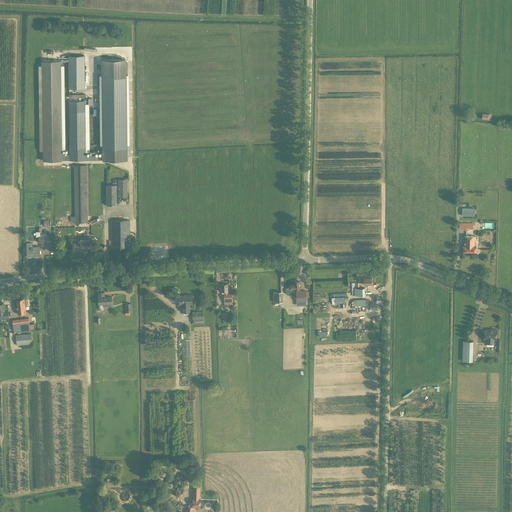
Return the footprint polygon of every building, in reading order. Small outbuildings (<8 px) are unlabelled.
[(43,161),(126,160),(125,59),(102,59),(103,155),(86,155),(85,104),(88,104),(88,101),(90,98),(85,98),(85,101),(69,101),(69,156),(62,156),(60,61),(41,62),(43,161)] [(69,66),(69,89),(85,88),(84,65),(69,66)] [(92,168),(68,168),(68,216),(78,216),(78,219),(88,219),(89,215),(93,215),(92,168)] [(117,205),(117,189),(118,189),(118,197),(127,198),(127,179),(118,179),(118,186),(116,186),(116,185),(106,185),(106,205),(117,205)] [(474,208),(462,208),(462,216),(474,216),(474,208)] [(111,237),(124,237),(130,237),(130,220),(111,220),(111,237)] [(475,236),(464,236),(464,251),(474,252),(474,240),(475,240),(475,236)] [(124,237),(111,237),(111,241),(117,241),(117,248),(125,248),(124,237)] [(85,245),(91,245),(91,238),(79,238),(79,243),(73,243),(73,249),(81,249),(81,251),(85,251),(85,245)] [(27,257),(40,256),(40,247),(32,247),(32,243),(27,243),(27,250),(24,250),(24,255),(27,255),(27,257)] [(150,255),(167,255),(167,247),(150,247),(150,255)] [(306,302),(306,290),(300,291),(300,288),(300,281),(293,281),(293,284),(289,284),(290,289),(296,288),(297,291),(295,291),(296,302),(306,302)] [(359,283),(354,283),(355,294),(365,294),(365,287),(359,288),(359,283)] [(221,284),(221,291),(225,291),(225,294),(224,294),(224,301),(232,301),(232,294),(227,294),(227,291),(228,291),(227,284),(221,284)] [(273,302),(281,302),(283,302),(282,291),(273,292),(273,302)] [(104,307),(112,306),(111,296),(105,297),(104,292),(98,293),(98,297),(98,304),(104,304),(104,307)] [(179,304),(182,304),(183,312),(190,312),(190,304),(192,304),(192,295),(179,296),(179,304)] [(26,313),(24,299),(16,300),(18,314),(26,313)] [(0,319),(9,318),(8,310),(5,310),(4,303),(2,303),(2,302),(0,302),(0,319)] [(192,318),(193,318),(193,323),(204,323),(203,318),(204,318),(203,311),(192,311),(192,318)] [(20,319),(22,332),(31,331),(29,318),(20,319)] [(14,332),(22,332),(20,319),(12,319),(14,332)] [(491,330),(484,330),(484,339),(487,339),(486,343),(493,344),(494,339),(496,339),(497,329),(491,329),(491,330)] [(31,333),(29,333),(29,332),(15,333),(16,345),(32,344),(31,333)] [(472,361),(473,341),(463,340),(462,361),(472,361)] [(199,503),(199,498),(195,498),(195,503),(193,503),(189,503),(189,505),(187,505),(187,510),(186,510),(186,511),(185,511),(186,511),(185,511),(192,511),(192,508),(200,508),(200,503),(199,503)]
